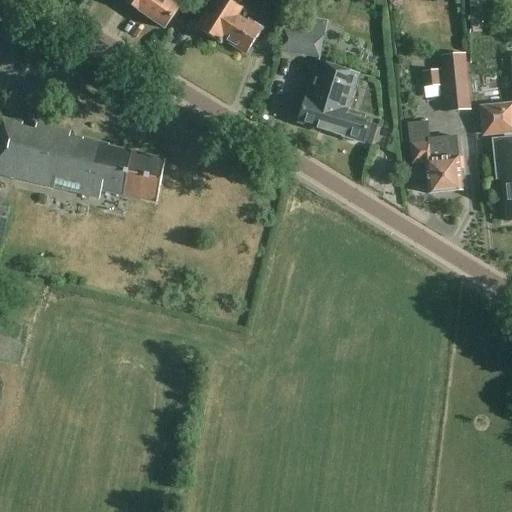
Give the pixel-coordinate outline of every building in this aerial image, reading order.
[(121,0),(164,30),(179,8),(173,4),(176,0),(121,0)] [(220,45),(224,40),(246,54),(262,29),(249,21),(247,23),(237,16),(242,9),(233,4),(235,0),(211,0),(209,5),(212,7),(197,30),(220,45)] [(263,0),(264,12),(276,11),(275,0),(263,0)] [(479,0),(469,0),(471,27),(481,27),(479,0)] [(284,30),(281,51),(280,52),(320,60),(324,38),(323,37),(326,24),(309,21),(307,29),(295,27),(294,32),(284,30)] [(422,73),(424,88),(444,86),(446,113),(470,111),(465,55),(440,57),(441,71),(422,73)] [(314,73),(299,124),(362,144),(363,142),(371,145),(376,128),(369,125),(369,124),(363,122),(364,117),(346,111),(358,76),(311,61),(308,71),(314,73)] [(511,104),(483,107),(486,137),(511,134),(511,104)] [(156,204),(165,161),(108,147),(109,145),(83,139),(83,141),(69,138),(70,133),(36,125),(35,130),(22,126),(22,123),(1,117),(0,123),(0,175),(100,199),(101,191),(156,204)] [(429,140),(427,122),(408,124),(412,164),(424,163),(428,194),(462,191),(456,137),(429,140)] [(511,221),(511,139),(494,141),(497,179),(502,179),(506,222),(511,221)] [(0,245),(1,245),(9,210),(0,207),(0,245)]
